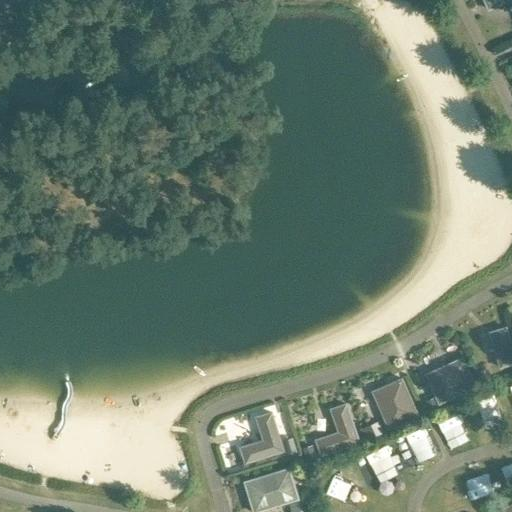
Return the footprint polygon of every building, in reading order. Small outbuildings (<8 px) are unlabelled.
[(0,0),(0,22),(30,15),(26,0),(0,0)] [(511,0),(484,0),(489,9),(507,0),(511,0)] [(110,207),(105,189),(91,194),(96,211),(110,207)] [(511,344),(507,327),(490,332),(501,367),(511,363),(511,344)] [(477,386),(463,357),(427,374),(440,403),(477,386)] [(419,415),(403,378),(387,385),(392,396),(378,402),(389,428),(419,415)] [(437,396),(427,400),(431,409),(441,404),(440,403),(437,396)] [(473,402),(480,429),(499,424),(492,397),(473,402)] [(360,442),(347,403),(331,409),(339,432),(317,439),(322,455),(360,442)] [(284,450),(272,412),(257,416),(264,440),(241,447),(246,462),(284,450)] [(449,438),(466,430),(457,412),(441,420),(449,438)] [(220,440),(238,436),(234,415),(216,419),(220,440)] [(378,422),(363,428),(367,439),(383,433),(378,422)] [(431,456),(420,427),(400,435),(412,463),(431,456)] [(291,438),(284,440),(289,455),(296,452),(291,438)] [(312,445),(304,448),(307,460),(316,457),(312,445)] [(390,445),(367,455),(376,477),(399,468),(390,445)] [(254,511),(299,498),(290,468),(245,481),(254,511)] [(475,496),(493,489),(484,468),(466,475),(475,496)] [(355,502),(359,480),(337,477),(334,499),(355,502)] [(303,511),(300,501),(291,504),(293,511),(303,511)] [(511,511),(511,502),(500,508),(501,511),(511,511)]
